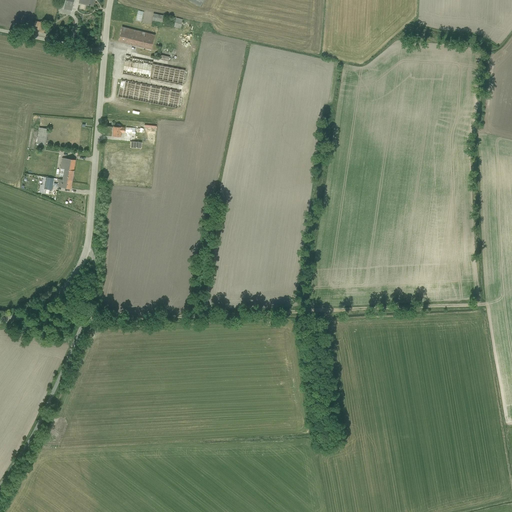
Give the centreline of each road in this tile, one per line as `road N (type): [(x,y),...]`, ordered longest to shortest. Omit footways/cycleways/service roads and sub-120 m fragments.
road 1 (track): [(85,319),(484,305)]
road 2 (unclassified): [(0,485),(34,433),(90,307),(94,270),(86,248)]
road 3 (tertiary): [(104,48),(86,248)]
